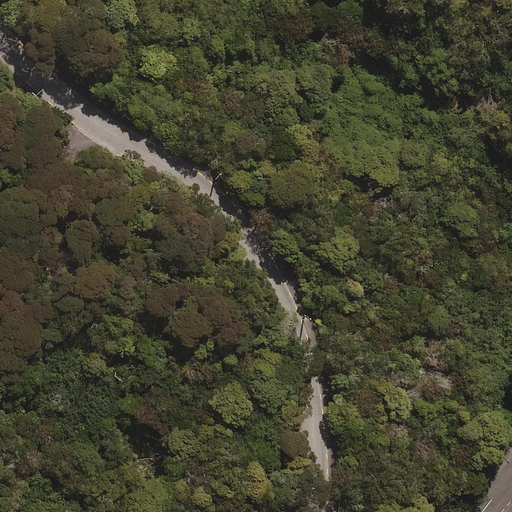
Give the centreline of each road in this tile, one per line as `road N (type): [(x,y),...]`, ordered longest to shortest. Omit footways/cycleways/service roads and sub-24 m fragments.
road 1 (residential): [(310,511),(305,382),(294,334),(250,247),(201,190),(100,130)]
road 2 (residential): [(100,130),(0,39)]
